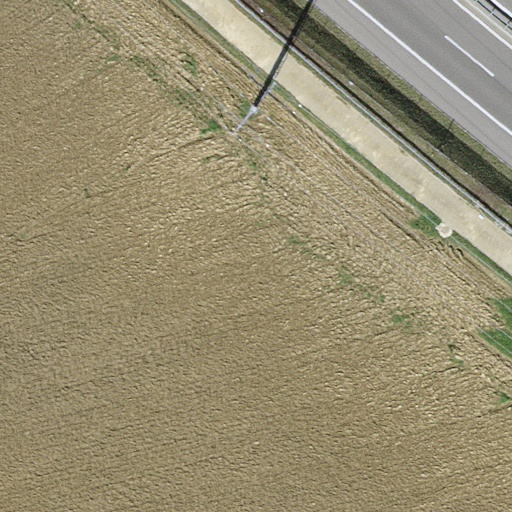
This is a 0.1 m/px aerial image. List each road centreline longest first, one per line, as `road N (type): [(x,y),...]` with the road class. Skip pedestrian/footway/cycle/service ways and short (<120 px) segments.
road 1 (track): [(511,250),(202,0)]
road 2 (motorway): [(400,0),(511,91)]
